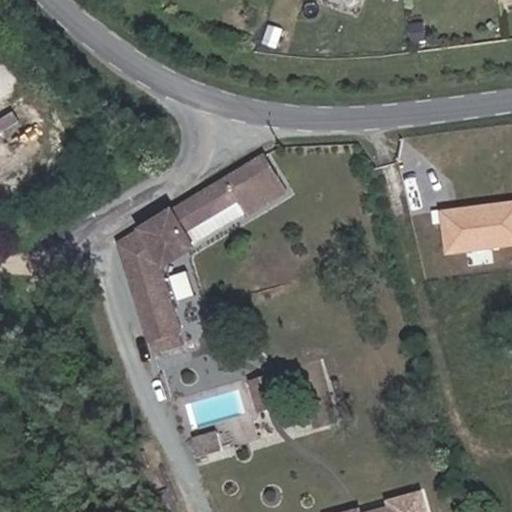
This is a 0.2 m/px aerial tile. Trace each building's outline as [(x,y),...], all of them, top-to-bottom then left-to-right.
[(28,97),(0,119),(19,143),(47,120),(28,97)] [(160,269),(195,248),(192,243),(186,232),(240,200),(246,210),(249,214),(286,193),(265,157),(184,205),(143,229),(143,230),(130,238),(137,263),(128,268),(151,340),(180,331),(160,269)] [(192,243),(246,210),(240,200),(186,232),(192,243)] [(511,201),(440,210),(445,254),(511,245),(511,201)] [(137,263),(130,238),(121,244),(128,268),(137,263)] [(184,345),(180,331),(151,340),(156,355),(184,345)] [(284,406),(274,373),(249,381),(258,413),(284,406)] [(191,423),(245,414),(241,388),(186,397),(191,423)] [(224,452),(219,434),(196,440),(201,458),(224,452)] [(425,511),(421,496),(390,504),(392,510),(383,511),(425,511)]
